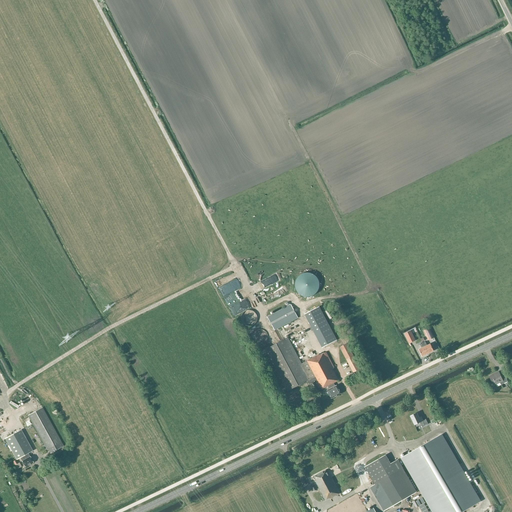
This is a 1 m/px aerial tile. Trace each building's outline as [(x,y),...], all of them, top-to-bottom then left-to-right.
[(291,305),(268,317),(275,330),(298,318),(291,305)] [(322,348),(337,340),(319,307),(305,314),(322,348)] [(429,340),(434,338),(429,328),(424,331),(429,340)] [(409,343),(415,341),(410,332),(405,334),(409,343)] [(301,364),(288,338),(266,350),(288,391),(315,377),(322,389),(328,386),(329,389),(327,390),(331,399),(341,394),(337,386),(335,386),(334,383),(339,381),(332,369),(334,368),(326,352),(320,356),(319,354),(301,364)] [(347,344),(340,347),(353,373),(360,370),(353,357),(353,356),(347,344)] [(430,344),(424,347),(428,354),(433,351),(430,344)] [(422,357),(428,354),(424,347),(422,348),(419,350),(422,357)] [(499,372),(489,376),(493,386),(496,385),(497,387),(501,385),(508,382),(505,375),(501,377),(499,372)] [(44,445),(43,445),(46,451),(48,450),(50,454),(64,446),(42,408),(28,416),(44,445)] [(428,424),(426,419),(423,421),(421,417),(419,418),(417,413),(411,416),(415,425),(420,422),(422,427),(428,424)] [(32,451),(21,430),(5,439),(17,459),(20,458),(25,467),(33,462),(28,453),(32,451)] [(441,435),(402,458),(433,511),(462,511),(480,502),(441,435)] [(417,492),(398,460),(391,464),(386,455),(365,467),(375,485),(370,487),(384,511),(417,492)] [(329,476),(326,471),(314,476),(317,482),(316,482),(319,488),(316,490),(314,487),(312,488),(314,491),(315,491),(316,493),(321,491),(325,500),(329,498),(330,499),(339,494),(329,476)]
